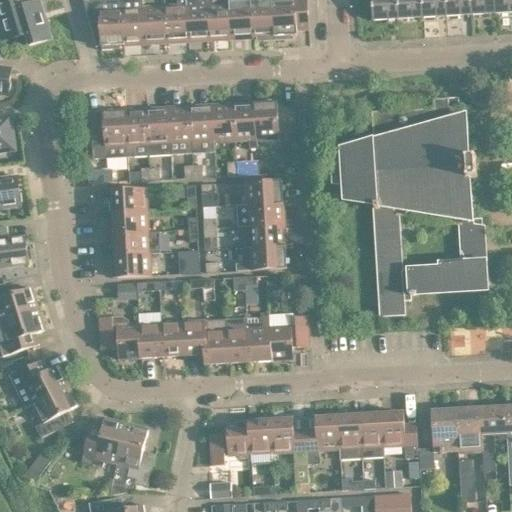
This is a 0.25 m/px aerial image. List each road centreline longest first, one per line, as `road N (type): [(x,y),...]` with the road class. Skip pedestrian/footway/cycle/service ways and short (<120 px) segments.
road 1 (unclassified): [(191,388),(113,386),(96,376),(79,344),(44,110),(59,82),(91,76)]
road 2 (residential): [(317,379),(299,65)]
road 3 (residential): [(91,76),(299,65)]
road 4 (unclassified): [(317,379),(511,370)]
road 5 (residential): [(334,62),(511,51)]
road 6 (unclassified): [(317,379),(191,388)]
road 7 (unclassified): [(176,511),(191,388)]
